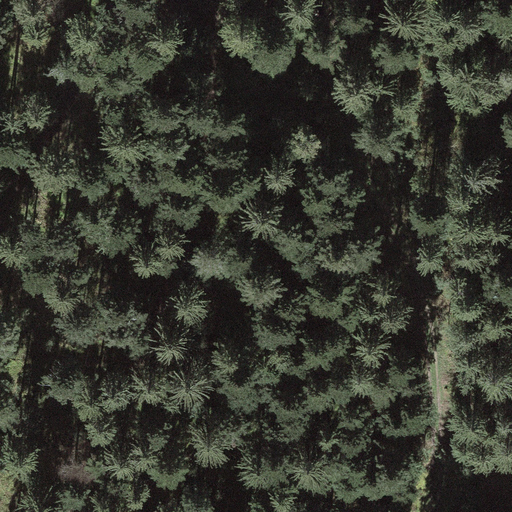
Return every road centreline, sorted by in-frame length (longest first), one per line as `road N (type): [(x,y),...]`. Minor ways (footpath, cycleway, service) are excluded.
road 1 (track): [(70,511),(114,422),(183,239),(223,0)]
road 2 (track): [(331,0),(355,104),(410,271),(430,372),(423,511)]
